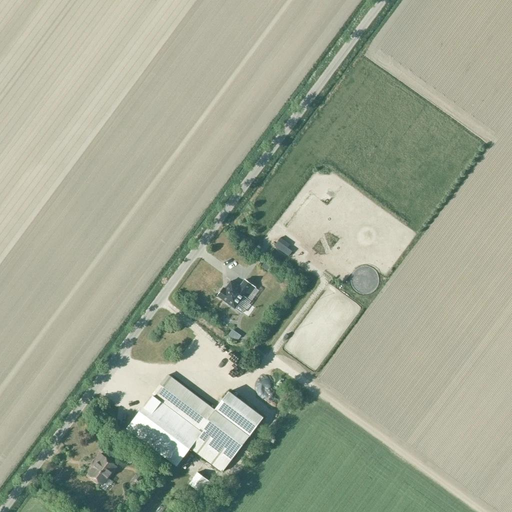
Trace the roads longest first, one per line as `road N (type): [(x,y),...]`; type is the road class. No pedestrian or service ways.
road 1 (unclassified): [(2,511),(383,0)]
road 2 (track): [(324,281),(271,358),(487,511)]
